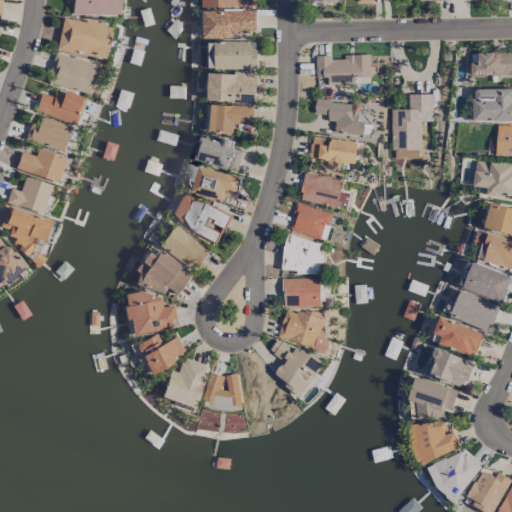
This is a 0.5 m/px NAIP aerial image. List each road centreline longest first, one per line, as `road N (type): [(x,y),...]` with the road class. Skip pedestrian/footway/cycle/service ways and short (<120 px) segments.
road 1 (residential): [(253,248),(252,331),(237,342),(215,337),(206,320),(209,300),(253,248),(283,149),(291,0)]
road 2 (residential): [(511,27),(292,28)]
road 3 (residential): [(0,125),(35,25),(35,0)]
